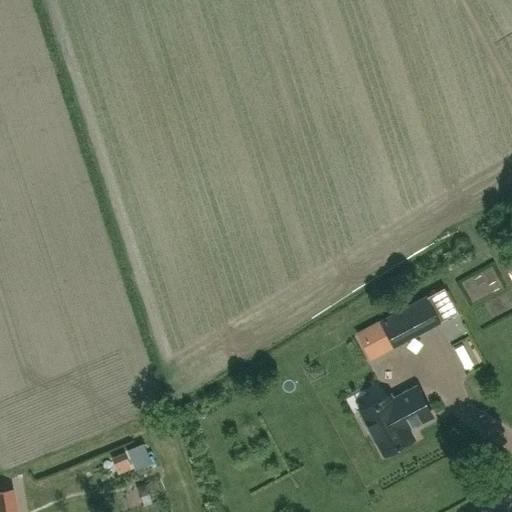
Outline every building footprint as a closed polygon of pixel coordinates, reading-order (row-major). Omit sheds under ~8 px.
[(427,299),(381,323),(394,346),(439,322),(427,299)] [(370,358),(394,346),(381,323),(358,335),(370,358)] [(473,343),(462,346),(469,371),(480,368),(473,343)] [(372,430),(385,455),(413,440),(406,427),(415,423),(416,425),(431,416),(416,388),(392,401),(390,396),(361,411),(364,416),(360,418),(368,432),(372,430)] [(0,511),(16,511),(13,489),(0,491),(0,511)]
